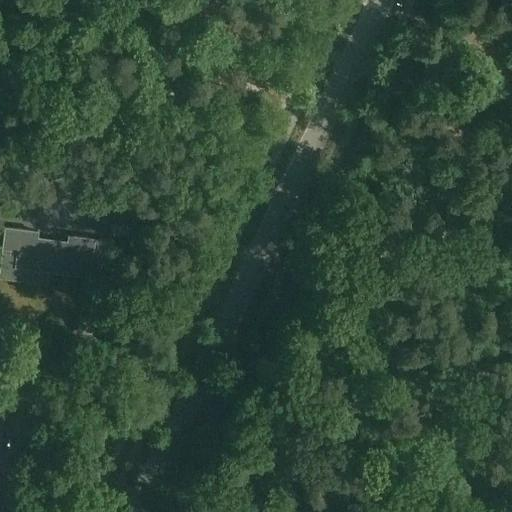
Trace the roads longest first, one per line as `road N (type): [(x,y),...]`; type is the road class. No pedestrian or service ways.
road 1 (residential): [(141,511),(388,0)]
road 2 (track): [(333,115),(224,60),(0,104)]
